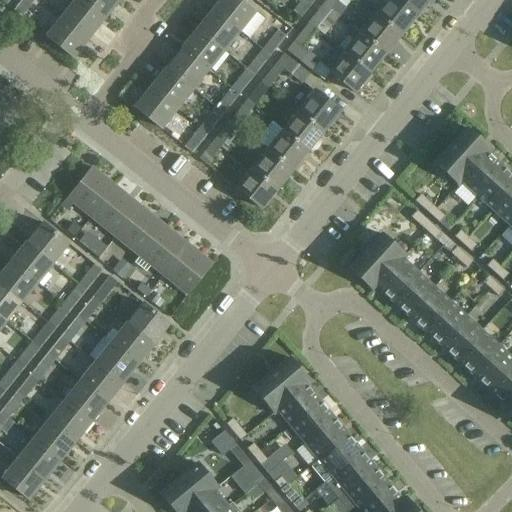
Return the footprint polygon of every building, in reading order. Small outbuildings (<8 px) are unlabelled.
[(35,0),(20,0),(13,10),(22,16),(35,0)] [(79,0),(75,0),(61,17),(88,39),(104,19),(79,0)] [(79,0),(104,19),(119,0),(79,0)] [(222,0),(213,12),(239,32),(255,12),(240,0),(222,0)] [(301,18),(315,0),(301,0),(293,11),(301,18)] [(338,2),(339,0),(327,0),(324,5),(339,17),(346,8),(338,2)] [(401,35),(417,16),(397,0),(387,0),(376,14),(401,35)] [(397,0),(417,16),(429,0),(397,0)] [(324,35),(339,17),(324,5),(308,24),(316,30),(317,28),(324,35)] [(223,52),(239,32),(213,12),(197,31),(223,52)] [(354,27),(353,28),(386,54),(401,35),(376,14),(361,33),(354,27)] [(72,58),(88,39),(61,17),(46,36),(72,58)] [(303,46),(316,30),(308,24),(287,50),(312,71),(319,61),(320,60),(303,46)] [(337,45),(336,46),(370,74),(386,54),(353,28),(338,46),(337,45)] [(261,51),(270,57),(287,36),(278,30),(261,51)] [(207,71),(223,52),(197,31),(182,50),(207,71)] [(322,64),(320,65),(330,73),(355,93),(370,74),(345,53),(337,47),(336,46),(322,64)] [(192,90),(207,71),(182,50),(166,69),(192,90)] [(254,77),(270,57),(261,51),(246,70),(254,77)] [(321,83),(285,54),(262,83),(268,88),(284,69),(302,84),(303,82),(314,92),(314,91),(315,91),(321,83)] [(176,109),(192,90),(166,69),(151,89),(176,109)] [(239,96),(254,77),(246,70),(230,89),(239,96)] [(253,108),(268,88),(262,83),(246,102),(253,108)] [(161,129),(176,109),(151,89),(135,108),(161,129)] [(216,107),(215,109),(223,116),(239,96),(230,89),(216,107)] [(298,112),(324,132),(340,112),(315,91),(314,91),(314,92),(298,112)] [(0,94),(0,142),(23,113),(0,94)] [(245,101),(229,121),(231,122),(237,127),(238,125),(248,113),(253,108),(246,102),(245,101)] [(215,109),(199,128),(208,135),(223,116),(215,109)] [(308,152),(324,132),(298,112),(282,131),(308,152)] [(215,140),(222,146),(224,143),(228,146),(236,136),(233,133),(237,127),(231,122),(215,140)] [(193,154),(208,135),(199,128),(184,147),(193,154)] [(491,151),(467,129),(435,164),(459,186),(491,151)] [(292,171),(308,152),(282,131),(267,151),(292,171)] [(215,140),(200,159),(206,165),(222,146),(215,140)] [(267,151),(252,170),(277,190),(292,171),(267,151)] [(503,169),(488,154),(491,151),(459,186),(462,182),(478,197),(503,169)] [(91,168),(61,205),(67,210),(73,203),(90,218),(115,187),(91,168)] [(511,191),(511,176),(503,169),(478,197),(494,211),(511,191)] [(262,210),(277,190),(252,170),(236,189),(262,210)] [(115,187),(90,218),(115,237),(139,206),(115,187)] [(511,223),(511,191),(494,211),(510,226),(511,223)] [(429,202),(421,195),(415,202),(423,209),(429,202)] [(437,210),(429,202),(423,209),(431,216),(437,210)] [(163,226),(139,206),(115,237),(139,257),(163,226)] [(431,216),(439,223),(445,217),(437,210),(431,216)] [(425,219),(417,212),(411,218),(419,225),(425,219)] [(433,226),(425,219),(419,225),(426,233),(433,226)] [(68,244),(43,224),(42,224),(27,242),(53,263),(68,244)] [(81,229),(75,225),(68,233),(74,238),(81,229)] [(139,257),(134,262),(146,272),(151,266),(163,276),(188,245),(163,226),(139,257)] [(426,233),(434,240),(440,233),(433,226),(426,233)] [(468,239),(460,232),(455,238),(463,245),(468,239)] [(405,256),(382,235),(350,270),(373,291),(405,256)] [(463,245),(471,253),(476,246),(468,239),(463,245)] [(27,242),(12,262),(37,282),(53,263),(27,242)] [(212,265),(188,245),(163,276),(187,295),(212,265)] [(464,255),(456,248),(450,254),(458,262),(464,255)] [(458,262),(466,269),(472,262),(464,255),(458,262)] [(418,274),(402,260),(405,256),(373,291),(377,288),(392,302),(418,274)] [(123,280),(132,269),(123,261),(114,272),(123,280)] [(500,268),(492,261),(487,267),(494,275),(500,268)] [(12,262),(0,276),(0,284),(22,302),(37,282),(12,262)] [(94,264),(84,278),(92,284),(103,271),(94,264)] [(494,275),(502,282),(508,276),(500,268),(494,275)] [(434,289),(418,274),(392,302),(408,317),(434,289)] [(496,284),(488,277),(482,284),(490,291),(496,284)] [(148,299),(158,286),(148,278),(137,291),(148,299)] [(104,282),(93,295),(102,302),(112,289),(104,282)] [(0,316),(6,321),(22,302),(0,284),(0,316)] [(490,291),(498,298),(504,291),(496,284),(490,291)] [(450,303),(434,289),(408,317),(424,331),(450,303)] [(74,290),(63,303),(72,310),(82,297),(74,290)] [(93,295),(82,308),(91,315),(102,302),(93,295)] [(156,296),(150,303),(158,310),(164,302),(156,296)] [(63,303),(52,317),(61,323),(72,310),(63,303)] [(136,312),(127,323),(153,344),(169,324),(143,303),(136,312)] [(466,318),(450,303),(424,331),(440,346),(466,318)] [(481,333),(466,318),(440,346),(456,360),(481,333)] [(72,321),(62,334),(70,341),(81,328),(72,321)] [(138,363),(153,344),(127,323),(119,333),(112,328),(105,337),(138,363)] [(42,329),(32,342),(40,349),(51,336),(56,330),(49,324),(44,330),(42,329)] [(497,347),(481,333),(456,360),(472,375),(497,347)] [(62,334),(51,347),(60,354),(70,341),(62,334)] [(103,352),(96,362),(122,383),(138,363),(105,337),(97,347),(103,352)] [(32,342),(21,355),(30,362),(40,349),(32,342)] [(511,363),(511,360),(497,347),(472,375),(488,389),(511,363)] [(306,386),(310,383),(290,359),(253,389),(274,414),(278,410),(277,410),(306,386)] [(41,360),(31,373),(39,380),(50,367),(41,360)] [(106,402),(122,383),(96,362),(80,381),(106,402)] [(511,395),(511,363),(488,389),(503,403),(500,407),(501,408),(511,395)] [(11,368),(1,381),(9,388),(20,375),(11,368)] [(31,373),(20,386),(29,393),(39,380),(31,373)] [(1,381),(0,382),(0,399),(9,388),(1,381)] [(80,381),(64,400),(91,421),(106,402),(80,381)] [(277,410),(278,410),(291,427),(320,403),(306,386),(277,410)] [(511,395),(501,408),(511,418),(511,395)] [(10,399),(0,411),(0,412),(8,419),(19,406),(10,399)] [(75,441),(91,421),(64,400),(49,420),(75,441)] [(305,443),(334,420),(320,403),(291,427),(305,443)] [(0,412),(0,429),(5,434),(13,423),(8,419),(0,412)] [(240,427),(233,418),(226,424),(233,432),(240,427)] [(59,460),(75,441),(49,420),(33,439),(59,460)] [(334,420),(305,443),(318,460),(319,460),(348,436),(334,420)] [(233,432),(240,441),(247,435),(240,427),(233,432)] [(225,432),(212,443),(223,456),(229,450),(236,459),(243,453),(236,445),(225,432)] [(325,482),(361,452),(348,436),(319,460),(311,466),(325,482)] [(44,480),(59,460),(33,439),(17,459),(44,480)] [(260,453),(253,444),(247,450),(253,458),(260,453)] [(339,499),(375,469),(361,452),(325,482),(339,499)] [(243,453),(236,459),(243,467),(250,461),(243,453)] [(253,458),(260,466),(267,461),(260,453),(253,458)] [(17,459),(2,478),(28,499),(44,480),(17,459)] [(198,464),(180,479),(200,504),(215,491),(219,488),(218,487),(198,464)] [(256,469),(250,475),(256,483),(263,478),(256,469)] [(375,469),(339,499),(349,511),(356,511),(388,486),(375,469)] [(288,486),(281,477),(274,483),(281,491),(288,486)] [(263,478),(256,483),(263,491),(270,486),(263,478)] [(180,479),(161,494),(176,511),(189,511),(200,504),(180,479)] [(281,491),(288,500),(294,494),(288,486),(281,491)] [(391,511),(406,500),(406,499),(402,502),(389,486),(360,510),(361,511),(391,511)] [(200,504),(189,511),(222,511),(233,503),(232,503),(228,506),(215,491),(200,504)] [(391,511),(416,511),(406,500),(391,511)] [(284,502),(277,508),(280,511),(288,511),(290,511),(284,502)] [(240,511),(233,503),(222,511),(240,511)]
